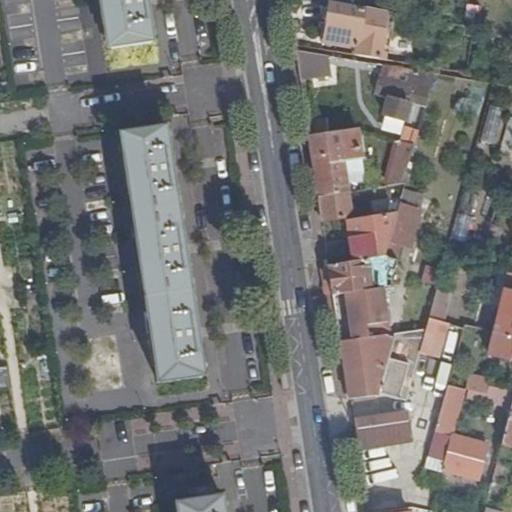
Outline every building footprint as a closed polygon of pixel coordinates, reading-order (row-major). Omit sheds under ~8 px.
[(109,50),(110,57),(156,50),(148,3),(147,0),(101,0),(106,28),(110,29),(113,49),(109,50)] [(364,15),(331,9),(324,45),(358,52),(364,15)] [(328,60),(297,55),(301,84),(332,79),(328,60)] [(437,78),(389,70),(387,81),(383,81),(378,97),(391,101),(386,119),(408,125),(412,107),(428,111),(437,78)] [(173,169),(168,133),(126,139),(129,159),(125,160),(131,197),(135,197),(142,240),(138,241),(143,278),(148,278),(150,300),(146,301),(159,387),(158,387),(159,391),(205,384),(198,334),(185,248),(173,169)] [(418,149),(422,136),(412,133),(408,147),(418,149)] [(360,134),(311,142),(319,197),(349,192),(345,167),(364,164),(360,134)] [(408,147),(402,145),(390,190),(407,188),(418,149),(408,147)] [(390,190),(371,192),(374,217),(399,214),(401,207),(407,188),(390,190)] [(349,192),(319,197),(323,226),(345,222),(352,213),(349,192)] [(401,207),(399,214),(398,219),(386,261),(391,262),(399,264),(404,248),(412,250),(423,213),(401,207)] [(350,232),(355,266),(386,261),(398,219),(362,224),(363,230),(350,232)] [(355,266),(330,270),(335,301),(349,299),(373,294),(369,273),(383,271),(383,268),(389,269),(391,262),(386,261),(355,266)] [(392,290),(396,275),(387,273),(382,292),(392,290)] [(496,337),(511,341),(511,277),(502,315),(496,337)] [(383,294),(349,299),(354,339),(389,334),(383,294)] [(482,316),(470,313),(466,329),(477,332),(482,316)] [(477,332),(466,329),(465,333),(449,389),(461,392),(477,332)] [(395,343),(379,398),(406,405),(428,334),(396,338),(395,343)] [(511,364),(511,341),(496,337),(490,359),(511,364)] [(379,398),(395,343),(396,338),(388,340),(342,346),(350,404),(378,400),(379,398)] [(467,393),(461,392),(449,389),(443,413),(429,460),(447,465),(444,475),(481,484),(490,450),(454,440),(467,393)] [(511,394),(492,391),(490,398),(488,406),(511,410),(511,394)] [(408,414),(353,422),(358,455),(414,447),(408,414)] [(498,438),(506,440),(511,417),(511,415),(504,414),(498,438)] [(224,511),(223,503),(177,510),(177,511),(224,511)]
